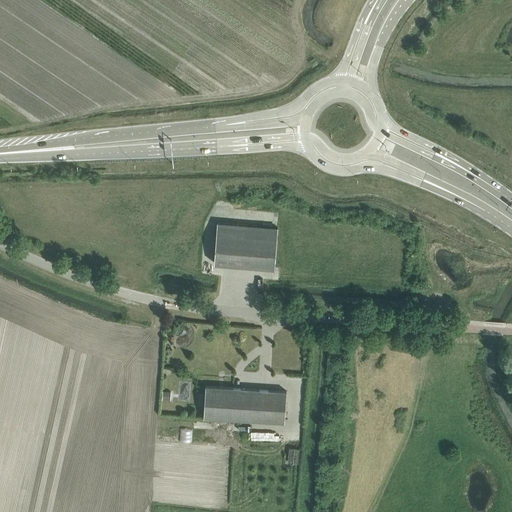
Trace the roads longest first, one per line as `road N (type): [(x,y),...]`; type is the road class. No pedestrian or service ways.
road 1 (unclassified): [(472,329),(180,307),(61,272),(0,244)]
road 2 (primary): [(76,147),(233,145)]
road 3 (primary): [(226,124),(76,147)]
road 4 (primary): [(309,150),(337,170),(375,166),(439,187)]
road 5 (primary): [(335,80),(294,109),(226,124)]
